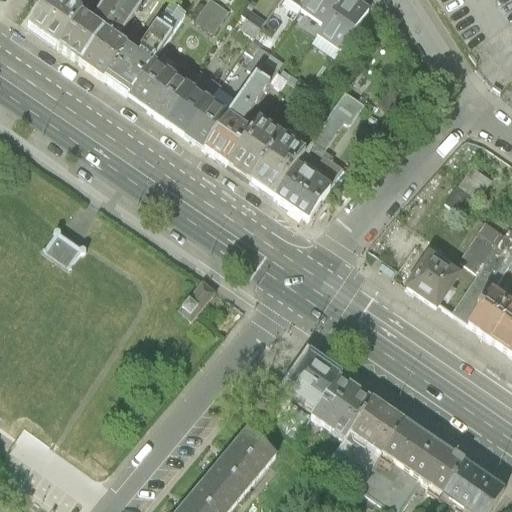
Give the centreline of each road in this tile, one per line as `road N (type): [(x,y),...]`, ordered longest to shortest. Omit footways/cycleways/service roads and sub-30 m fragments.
road 1 (primary): [(0,71),(308,279)]
road 2 (residential): [(110,511),(308,279)]
road 3 (primary): [(308,279),(511,418)]
road 4 (residential): [(308,279),(473,113)]
road 5 (residential): [(473,113),(403,0)]
